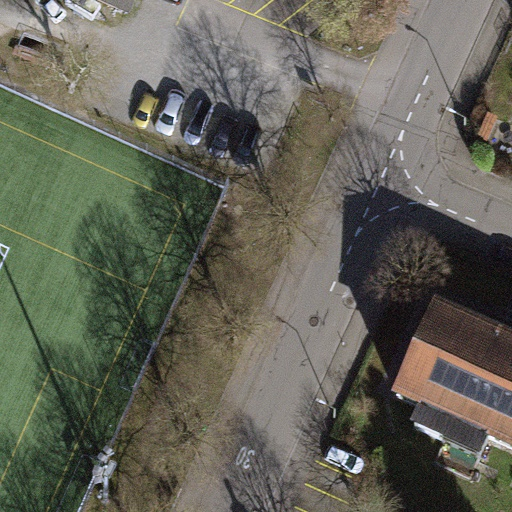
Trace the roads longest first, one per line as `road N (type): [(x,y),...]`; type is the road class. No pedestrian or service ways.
road 1 (residential): [(232,511),(381,181)]
road 2 (residential): [(381,181),(463,0)]
road 3 (residential): [(381,181),(511,233)]
